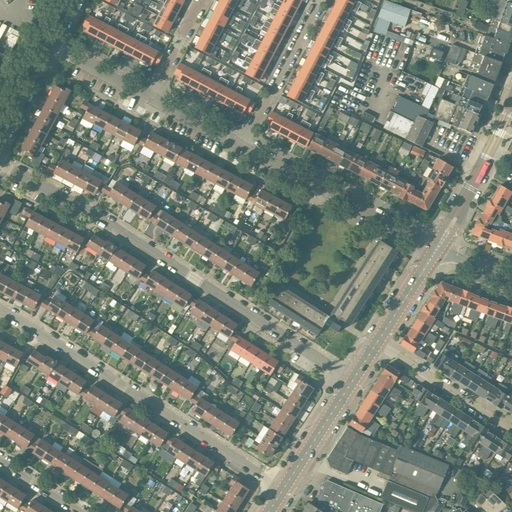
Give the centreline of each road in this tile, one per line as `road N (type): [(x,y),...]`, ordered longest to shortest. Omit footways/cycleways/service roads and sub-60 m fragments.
road 1 (residential): [(354,378),(0,164)]
road 2 (residential): [(0,311),(283,489)]
road 3 (residential): [(241,146),(438,248)]
road 4 (residential): [(320,0),(241,146)]
road 5 (residential): [(438,248),(511,100)]
road 6 (residential): [(377,343),(511,427)]
road 7 (residential): [(283,489),(354,378)]
